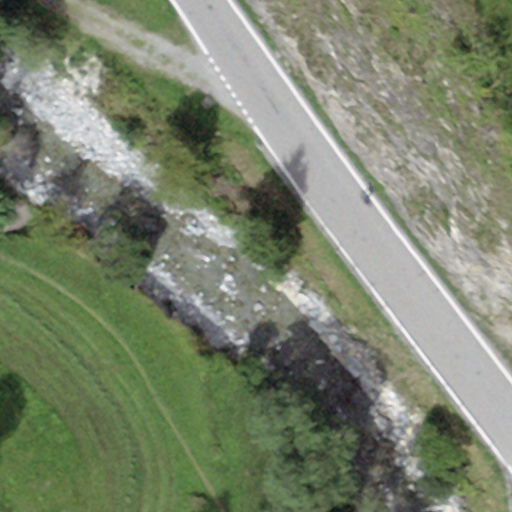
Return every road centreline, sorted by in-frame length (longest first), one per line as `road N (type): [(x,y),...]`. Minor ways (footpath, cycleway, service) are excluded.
road 1 (secondary): [(511,423),(198,0)]
road 2 (track): [(269,99),(65,0)]
